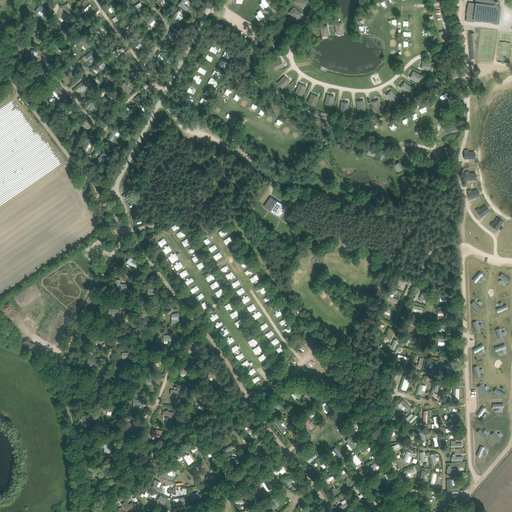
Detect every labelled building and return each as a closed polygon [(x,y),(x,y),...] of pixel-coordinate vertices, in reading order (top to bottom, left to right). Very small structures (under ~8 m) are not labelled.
[(178,0),(174,5),(181,12),(187,5),(181,0),(178,0)] [(261,0),(259,4),(269,9),(271,5),(261,0)] [(295,0),(294,2),(302,9),(307,2),(304,0),(295,0)] [(468,2),(468,7),(467,7),(466,15),(467,15),(466,20),(480,22),(480,21),(492,22),(492,23),(498,24),(501,6),(495,5),(500,3),(498,0),(475,0),(476,3),(468,2)] [(107,3),(102,8),(108,13),(112,7),(107,3)] [(228,5),(226,9),(236,14),(237,10),(228,5)] [(289,13),(297,20),(302,13),(294,7),(289,13)] [(259,10),(257,14),(267,19),(268,16),(259,10)] [(142,24),(146,28),(152,21),(148,17),(142,24)] [(251,18),(250,21),(259,26),(261,23),(251,18)] [(342,22),(335,24),(337,34),(344,33),(342,22)] [(327,25),(320,27),(322,37),(329,35),(327,25)] [(171,31),(166,36),(171,40),(175,35),(171,31)] [(79,38),(74,41),(78,47),(80,46),(82,50),(85,48),(79,38)] [(51,49),(58,55),(61,51),(55,45),(51,49)] [(207,45),(206,48),(215,54),(217,50),(207,45)] [(80,56),(83,60),(90,56),(88,51),(80,56)] [(226,54),(224,58),(234,63),(236,59),(226,54)] [(271,63),(275,71),(284,66),(281,59),(271,63)] [(433,63),(422,61),(421,69),(431,71),(433,63)] [(88,69),(92,74),(98,69),(94,64),(88,69)] [(413,71),(410,78),(419,82),(422,75),(413,71)] [(100,78),(104,82),(106,81),(108,83),(112,80),(106,73),(100,78)] [(277,83),(282,89),(290,81),(284,76),(277,83)] [(404,82),(400,88),(408,94),(413,88),(404,82)] [(295,93),(302,96),(306,86),(299,83),(295,93)] [(55,99),(61,94),(53,86),(47,92),(55,99)] [(391,90),(386,95),(392,103),(398,98),(391,90)] [(96,92),(82,105),(98,122),(99,123),(100,123),(101,123),(102,123),(103,123),(104,123),(114,114),(116,112),(96,92)] [(307,103),(314,106),(319,96),(311,93),(307,103)] [(324,105),(332,106),(334,96),(327,94),(324,105)] [(197,97),(193,103),(200,107),(204,101),(197,97)] [(240,108),(245,101),(241,98),(236,105),(240,108)] [(375,112),(383,109),(379,99),(371,102),(375,112)] [(358,111),(365,110),(364,100),(356,101),(358,111)] [(340,112),(348,113),(349,102),(341,101),(340,112)] [(245,110),(249,113),(253,107),(249,104),(245,110)] [(257,119),(261,112),(257,110),(253,117),(257,119)] [(266,115),(261,121),(265,124),(270,118),(266,115)] [(453,123),(445,127),(447,133),(453,131),(454,132),(457,131),(453,123)] [(109,141),(111,137),(113,138),(116,133),(110,130),(105,139),(109,141)] [(84,149),(90,142),(85,138),(79,144),(84,149)] [(447,148),(444,154),(450,156),(449,158),(452,159),(455,151),(447,148)] [(365,149),(363,154),(369,158),(372,152),(365,149)] [(464,150),(464,159),(473,159),(474,153),(468,152),(468,150),(464,150)] [(214,151),(206,157),(210,162),(218,157),(214,151)] [(100,152),(94,159),(98,163),(104,156),(100,152)] [(406,158),(404,158),(404,162),(413,161),(413,152),(406,153),(406,158)] [(165,156),(161,164),(166,167),(170,158),(165,156)] [(436,160),(430,163),(433,168),(431,169),(433,173),(440,168),(436,160)] [(393,172),(400,169),(396,162),(390,165),(393,172)] [(225,166),(221,174),(227,177),(231,169),(225,166)] [(469,172),(466,172),(466,181),(475,180),(475,174),(469,174),(469,172)] [(241,173),(236,181),(242,185),(247,177),(241,173)] [(471,190),(467,192),(470,199),(470,200),(478,197),(478,196),(476,191),(471,192),(471,190)] [(205,197),(202,202),(208,206),(211,201),(205,197)] [(270,197),(264,206),(279,216),(285,208),(284,206),(270,197)] [(478,208),(476,211),(477,212),(480,216),(481,218),(488,212),(484,207),(480,210),(478,208)] [(492,223),(490,226),(497,230),(502,223),(497,219),(494,224),(492,223)] [(169,232),(176,228),(174,224),(167,227),(169,232)] [(214,232),(217,237),(224,233),(221,228),(214,232)] [(173,234),(176,239),(181,236),(178,231),(173,234)] [(177,242),(181,248),(187,244),(184,238),(177,242)] [(159,250),(162,255),(169,251),(166,246),(159,250)] [(189,247),(183,251),(186,256),(192,252),(189,247)] [(215,252),(209,256),(212,261),(218,257),(215,252)] [(188,259),(191,263),(197,259),(194,255),(188,259)] [(130,257),(126,263),(136,268),(140,262),(133,258),(133,259),(130,257)] [(241,272),(244,276),(251,272),(248,268),(241,272)] [(182,270),(176,274),(178,278),(185,274),(182,270)] [(224,280),(231,276),(228,272),(222,276),(224,280)] [(483,275),(480,272),(473,281),(476,283),(483,275)] [(511,280),(502,273),(499,277),(508,283),(511,280)] [(203,282),(210,278),(207,274),(200,278),(203,282)] [(116,279),(115,288),(119,289),(126,290),(127,284),(120,283),(121,280),(116,279)] [(208,290),(215,285),(212,281),(205,286),(208,290)] [(148,294),(158,294),(160,294),(160,286),(157,286),(157,289),(148,289),(148,294)] [(260,286),(256,289),(259,294),(264,291),(260,286)] [(415,300),(420,302),(423,292),(419,291),(415,300)] [(260,299),(263,304),(269,299),(266,295),(260,299)] [(482,309),(474,301),(471,304),(479,312),(482,309)] [(226,302),(220,306),(223,311),(230,307),(226,302)] [(408,311),(419,314),(421,307),(410,304),(408,311)] [(507,305),(496,309),(498,314),(509,310),(507,305)] [(140,310),(139,316),(147,316),(150,316),(150,311),(148,311),(149,307),(145,307),(145,310),(140,310)] [(383,307),(380,313),(387,316),(390,310),(383,307)] [(209,322),(215,318),(213,314),(209,315),(206,316),(209,322)] [(214,329),(219,326),(216,321),(211,324),(214,329)] [(481,331),(477,321),(472,323),(476,333),(481,331)] [(244,341),(247,347),(254,344),(251,338),(244,341)] [(485,348),(483,344),(474,349),(477,353),(485,348)] [(256,346),(248,350),(251,356),(259,352),(256,346)] [(254,358),(257,363),(264,359),(261,354),(254,358)] [(397,389),(403,391),(406,380),(401,378),(397,389)] [(414,394),(420,395),(422,386),(416,384),(414,394)] [(488,393),(481,385),(478,387),(484,396),(488,393)] [(291,401),(295,398),(289,389),(285,391),(291,401)] [(309,400),(313,394),(306,389),(302,395),(309,400)] [(505,394),(496,389),(494,393),(503,398),(505,394)] [(209,404),(208,403),(200,399),(197,403),(207,409),(209,404)] [(394,404),(402,412),(407,408),(400,400),(394,404)] [(323,403),(317,407),(322,413),(328,409),(323,403)] [(173,418),(174,413),(163,411),(162,416),(163,417),(163,419),(167,420),(168,417),(173,418)] [(253,435),(255,432),(249,426),(247,429),(253,435)] [(152,430),(151,436),(162,438),(163,432),(163,431),(156,430),(155,431),(152,430)] [(345,438),(342,441),(345,444),(343,445),(347,450),(352,446),(345,438)] [(359,455),(371,448),(368,443),(356,450),(359,455)] [(190,452),(197,447),(195,444),(188,449),(190,452)] [(126,455),(136,459),(138,453),(128,450),(126,455)] [(405,463),(409,453),(403,450),(399,460),(405,463)] [(217,453),(208,451),(207,455),(210,456),(209,461),(215,463),(217,453)] [(313,451),(307,457),(310,460),(316,454),(313,451)] [(353,461),(350,463),(353,466),(358,462),(352,454),(349,456),(353,461)] [(315,462),(317,464),(317,465),(321,469),(326,465),(320,458),(315,462)] [(375,461),(369,463),(372,472),(378,469),(375,461)] [(278,465),(270,471),(275,477),(283,470),(278,465)] [(410,466),(400,470),(403,477),(413,473),(410,466)] [(163,469),(161,477),(168,479),(169,475),(165,474),(166,470),(163,469)] [(380,474),(384,484),(388,482),(385,472),(380,474)] [(443,478),(444,491),(454,490),(454,485),(450,485),(450,478),(443,478)] [(258,483),(267,493),(271,489),(262,479),(258,483)] [(351,488),(357,497),(363,493),(357,484),(351,488)] [(153,496),(154,492),(143,489),(141,496),(149,498),(150,495),(153,496)] [(344,500),(342,502),(340,499),(335,503),(339,510),(347,504),(344,500)] [(125,511),(133,506),(129,501),(126,504),(123,500),(118,503),(125,511)]
